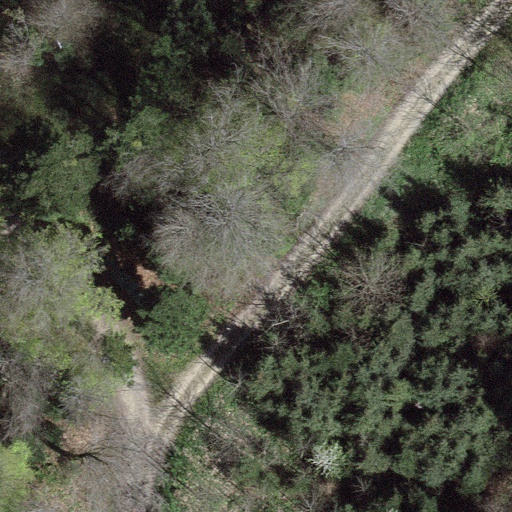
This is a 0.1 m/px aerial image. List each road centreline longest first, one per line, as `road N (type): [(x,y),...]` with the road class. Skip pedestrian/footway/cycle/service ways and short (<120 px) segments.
road 1 (track): [(130,450),(500,0)]
road 2 (track): [(0,225),(66,278),(112,342),(130,450)]
